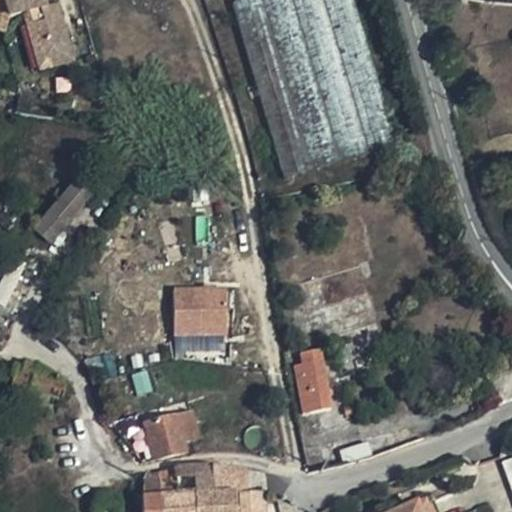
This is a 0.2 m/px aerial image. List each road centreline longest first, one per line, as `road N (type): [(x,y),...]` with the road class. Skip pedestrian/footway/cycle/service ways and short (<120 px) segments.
road 1 (unclassified): [(511,297),(483,258),(404,0)]
road 2 (residential): [(510,415),(302,494),(301,511)]
